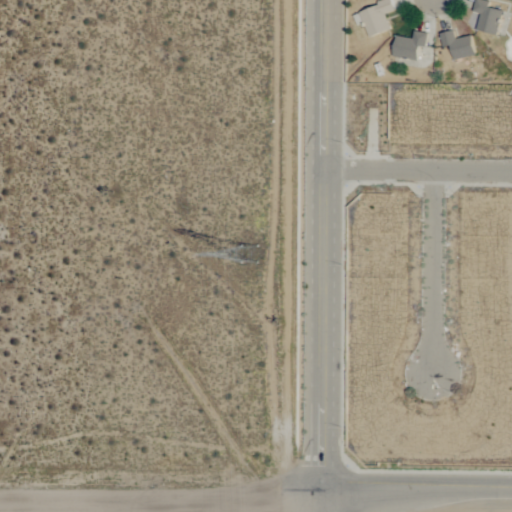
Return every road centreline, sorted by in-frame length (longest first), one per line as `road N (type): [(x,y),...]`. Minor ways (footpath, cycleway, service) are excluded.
road 1 (tertiary): [(326,0),(323,484)]
road 2 (residential): [(323,484),(0,499)]
road 3 (residential): [(433,374),(436,170)]
road 4 (tertiary): [(511,486),(323,484)]
road 5 (residential): [(511,170),(325,169)]
